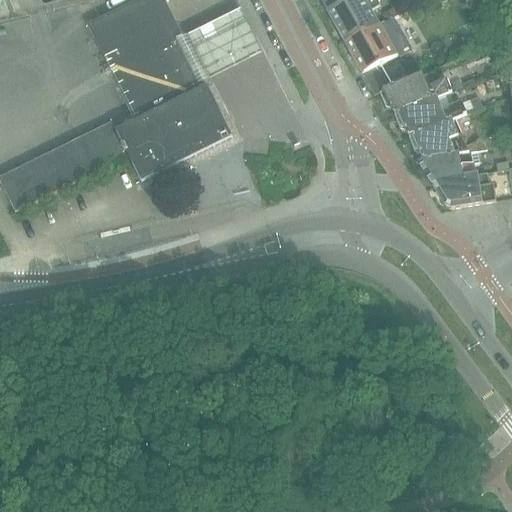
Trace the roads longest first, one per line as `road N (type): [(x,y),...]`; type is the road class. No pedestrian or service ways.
road 1 (secondary): [(0,307),(250,246)]
road 2 (secondary): [(362,260),(417,300),(511,432)]
road 3 (residential): [(341,132),(277,0)]
